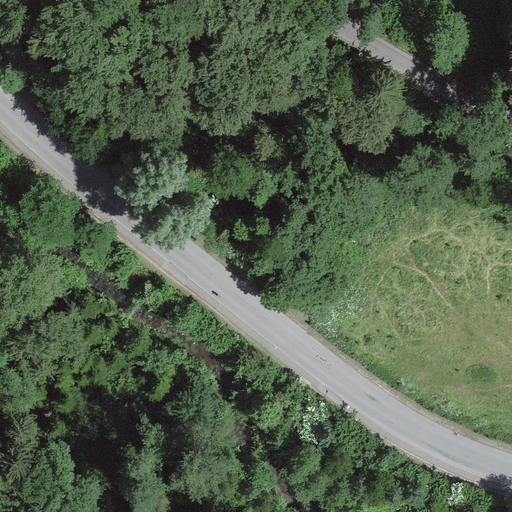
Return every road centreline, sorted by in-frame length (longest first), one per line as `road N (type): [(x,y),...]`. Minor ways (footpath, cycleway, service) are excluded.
road 1 (tertiary): [(511,467),(461,454),(374,407),(183,257),(0,95)]
road 2 (unclassified): [(511,113),(305,0)]
